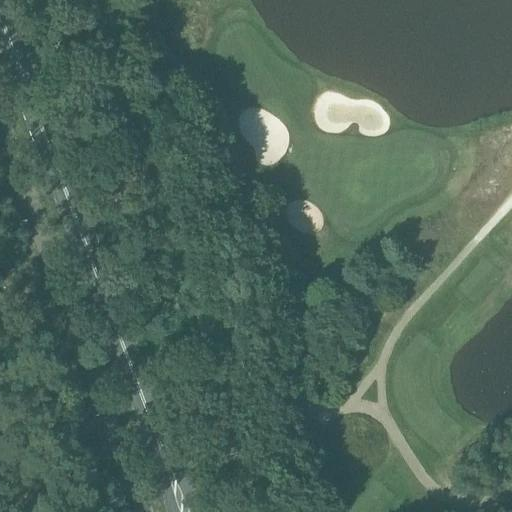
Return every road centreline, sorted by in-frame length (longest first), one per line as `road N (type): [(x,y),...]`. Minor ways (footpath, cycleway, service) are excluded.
road 1 (primary): [(0,14),(187,511)]
road 2 (unclassified): [(139,511),(0,132)]
